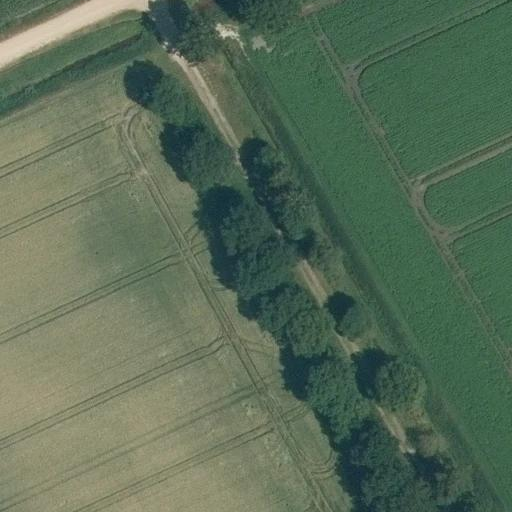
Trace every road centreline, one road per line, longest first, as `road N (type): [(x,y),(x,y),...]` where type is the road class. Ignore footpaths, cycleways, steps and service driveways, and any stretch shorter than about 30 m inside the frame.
road 1 (track): [(154,0),(444,511)]
road 2 (track): [(0,55),(121,0)]
